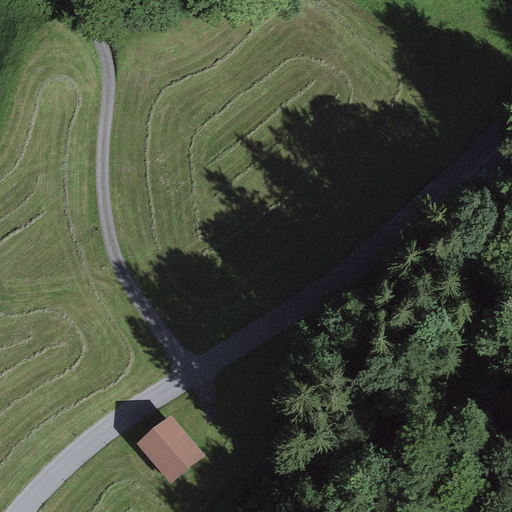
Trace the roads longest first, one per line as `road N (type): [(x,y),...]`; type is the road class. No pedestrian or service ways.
road 1 (unclassified): [(511,128),(430,206),(139,401),(50,472),(18,511)]
road 2 (track): [(434,511),(447,254),(430,206)]
